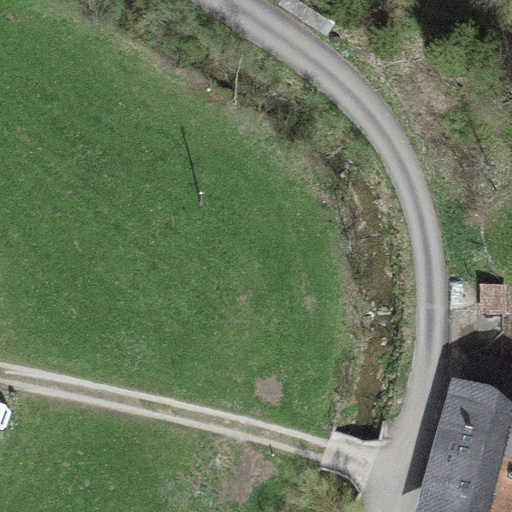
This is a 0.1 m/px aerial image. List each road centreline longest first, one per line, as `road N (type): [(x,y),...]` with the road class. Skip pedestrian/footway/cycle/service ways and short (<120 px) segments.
road 1 (unclassified): [(390,511),(421,415),(430,352),(435,289),(422,213),(362,108),(226,0)]
road 2 (track): [(0,375),(405,474)]
